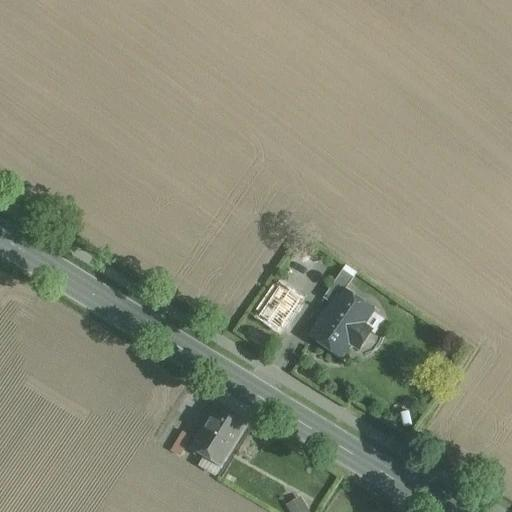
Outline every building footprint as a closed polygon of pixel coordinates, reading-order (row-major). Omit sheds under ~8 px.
[(343,272),(324,300),(334,306),(343,292),(344,293),(354,279),(343,272)] [(280,288),(260,316),(281,331),(300,302),(280,288)] [(334,306),(312,338),(340,358),(350,343),(359,349),(370,332),(362,327),(372,312),(344,293),(343,292),(334,306)] [(248,424),(218,405),(190,449),(221,468),(248,424)] [(187,424),(175,416),(159,442),(180,456),(189,441),(181,435),(187,424)]
